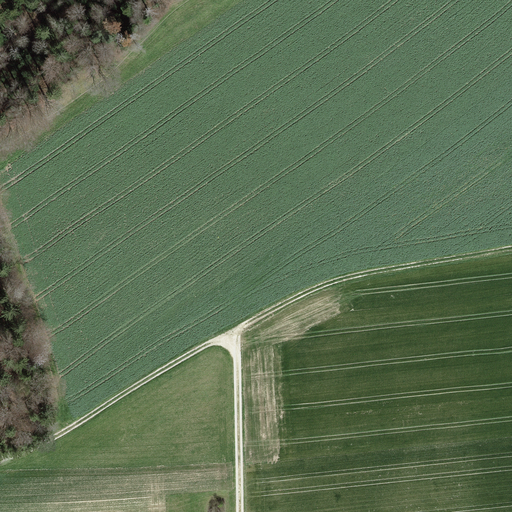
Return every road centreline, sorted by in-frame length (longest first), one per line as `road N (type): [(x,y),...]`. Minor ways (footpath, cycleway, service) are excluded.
road 1 (track): [(0,461),(61,436),(319,286),(511,247)]
road 2 (track): [(238,511),(234,332)]
